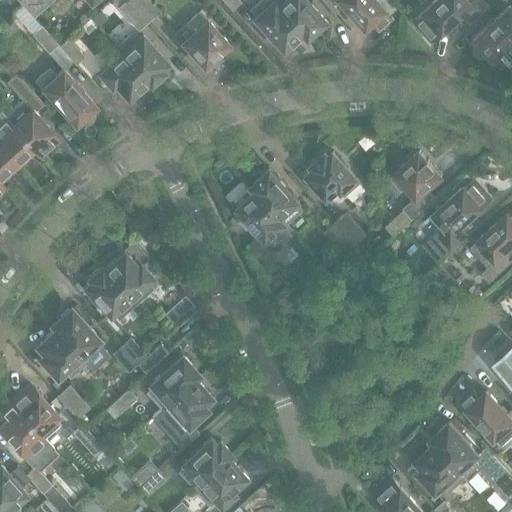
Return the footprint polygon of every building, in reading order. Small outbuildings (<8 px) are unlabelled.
[(52,0),(27,0),(23,5),(34,17),(52,0)] [(147,22),(127,0),(125,0),(118,7),(138,30),(147,22)] [(159,11),(149,0),(127,0),(147,22),(159,11)] [(241,2),(239,0),(222,0),(231,10),(241,2)] [(272,0),(259,0),(249,9),(255,15),(253,17),(283,50),(301,33),(306,39),(307,38),(272,0)] [(272,0),(307,38),(326,21),(307,0),(272,0)] [(390,17),(374,0),(321,0),(334,14),(343,6),(363,28),(371,22),(377,29),(390,17)] [(468,22),(487,6),(481,0),(470,0),(469,0),(434,0),(412,20),(431,40),(460,13),(468,22)] [(511,9),(508,5),(471,39),(475,43),(473,46),(472,49),(473,53),(475,56),(479,57),(482,57),(486,56),(486,55),(490,60),(497,53),(508,65),(511,61),(511,9)] [(229,44),(200,11),(186,23),(193,31),(181,41),(204,66),(213,58),(214,59),(221,53),(220,52),(229,44)] [(57,44),(41,25),(32,34),(49,52),(57,44)] [(167,60),(142,33),(122,51),(151,84),(165,71),(162,68),(164,66),(162,64),(167,60)] [(85,55),(68,37),(59,45),(75,64),(85,55)] [(151,84),(122,51),(99,72),(112,87),(115,84),(127,97),(131,93),(133,95),(148,81),(151,84)] [(23,66),(15,57),(8,64),(16,73),(23,66)] [(49,66),(35,79),(42,87),(76,124),(80,121),(83,123),(86,123),(90,122),(93,120),(94,117),(94,113),(93,110),(92,109),(96,106),(63,68),(56,74),(49,66)] [(32,91),(16,73),(7,82),(23,100),(32,91)] [(59,139),(31,108),(13,124),(1,110),(41,156),(59,139)] [(41,156),(1,110),(0,111),(0,146),(15,163),(33,148),(40,156),(41,156)] [(0,177),(15,163),(0,146),(0,182),(5,188),(6,187),(0,180),(0,177)] [(442,175),(434,166),(434,165),(428,158),(427,159),(419,150),(390,176),(401,188),(405,185),(416,198),(442,175)] [(357,177),(333,151),(328,155),(326,151),(310,165),(313,169),(306,174),(327,198),(338,187),(341,191),(357,177)] [(270,168),(251,185),(291,229),(293,228),(288,222),(303,209),(297,202),(300,200),(270,168)] [(461,225),(490,198),(472,178),(433,213),(444,225),(435,233),(450,250),(469,234),(461,225)] [(255,191),(237,208),(243,215),(239,218),(258,239),(262,235),(267,241),(269,239),(274,245),(291,229),(251,185),(250,186),(255,191)] [(511,208),(477,240),(469,246),(488,267),(481,273),(489,282),(511,261),(503,252),(511,244),(511,208)] [(394,235),(413,218),(405,209),(386,226),(394,235)] [(367,234),(346,211),(334,222),(350,240),(351,240),(355,244),(367,234)] [(350,240),(334,222),(325,230),(341,249),(350,240)] [(102,264),(101,265),(136,304),(153,288),(148,281),(154,276),(150,273),(143,265),(147,261),(135,248),(128,254),(126,252),(122,256),(120,254),(105,268),(102,264)] [(310,288),(329,272),(321,262),(302,279),(310,288)] [(90,284),(86,288),(110,315),(114,312),(120,319),(136,304),(101,265),(87,278),(90,281),(88,282),(90,284)] [(100,339),(71,306),(58,318),(62,323),(56,328),(85,361),(101,347),(97,342),(100,339)] [(85,361),(56,328),(36,345),(49,359),(45,364),(57,377),(65,371),(69,376),(85,361)] [(146,355),(130,336),(121,344),(137,363),(146,355)] [(146,372),(169,351),(160,342),(146,355),(137,363),(146,372)] [(137,363),(121,344),(112,353),(128,371),(137,363)] [(511,347),(496,362),(494,364),(511,383),(511,347)] [(152,386),(146,392),(161,408),(195,377),(194,377),(199,373),(194,367),(182,354),(150,384),(152,386)] [(161,408),(152,417),(180,448),(199,432),(191,424),(202,414),(198,410),(212,397),(195,377),(161,408)] [(58,415),(48,403),(30,384),(11,401),(52,446),(40,432),(58,415)] [(90,407),(70,384),(57,395),(77,418),(90,407)] [(115,417),(137,397),(128,388),(106,408),(115,417)] [(511,408),(507,413),(486,390),(479,396),(473,389),(460,401),(494,439),(511,422),(511,408)] [(52,446),(11,401),(10,402),(18,410),(0,425),(0,427),(32,464),(52,446)] [(479,454),(449,421),(436,433),(440,437),(434,443),(465,477),(482,462),(476,456),(479,454)] [(103,446),(85,427),(82,423),(73,432),(93,455),(103,446)] [(194,488),(231,453),(219,440),(216,443),(215,441),(213,443),(209,438),(182,463),(184,466),(179,471),(194,488)] [(465,477),(434,443),(415,460),(423,468),(418,472),(436,492),(442,486),(448,493),(465,477)] [(232,490),(245,479),(241,474),(243,472),(229,457),(233,454),(231,453),(194,488),(210,506),(216,500),(221,506),(235,493),(232,490)] [(511,479),(511,474),(494,454),(485,462),(506,485),(511,479)] [(139,486),(157,469),(149,460),(130,477),(139,486)] [(27,493),(3,466),(0,468),(0,503),(7,511),(27,493)] [(52,484),(35,466),(26,474),(42,492),(52,484)] [(147,495),(165,479),(157,469),(139,486),(147,495)] [(423,511),(393,478),(373,496),(387,511),(423,511)] [(60,511),(46,496),(34,507),(38,511),(60,511)] [(455,511),(444,500),(435,508),(439,511),(455,511)]
